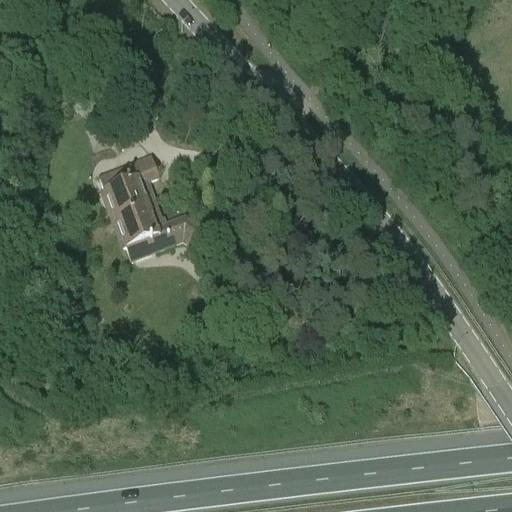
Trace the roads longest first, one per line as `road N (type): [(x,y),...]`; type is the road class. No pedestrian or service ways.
road 1 (tertiary): [(511,406),(390,236),(174,0)]
road 2 (motorway): [(511,460),(71,511)]
